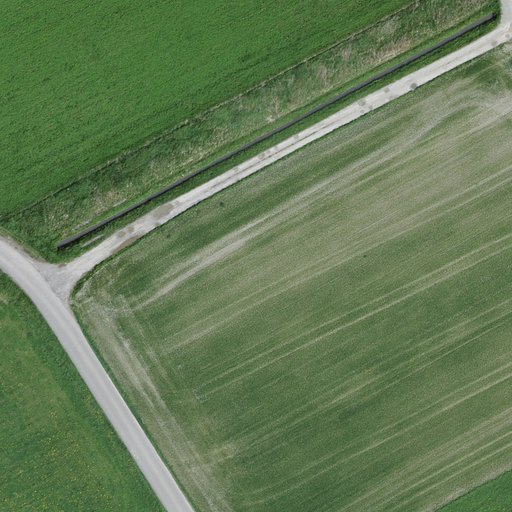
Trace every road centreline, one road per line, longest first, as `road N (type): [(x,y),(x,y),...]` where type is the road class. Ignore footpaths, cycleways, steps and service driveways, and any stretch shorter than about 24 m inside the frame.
road 1 (track): [(42,291),(511,27)]
road 2 (unclassified): [(182,511),(42,291),(0,253)]
